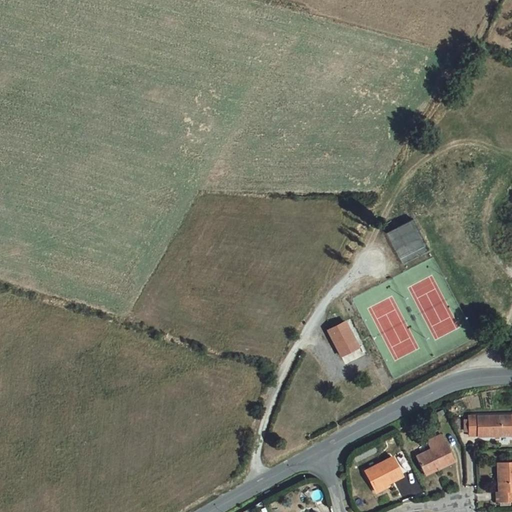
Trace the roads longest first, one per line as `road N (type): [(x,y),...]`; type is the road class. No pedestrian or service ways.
road 1 (track): [(498,0),(446,107),(303,337),(256,447),(256,487)]
road 2 (secondary): [(511,378),(486,378),(327,455)]
road 3 (secondary): [(327,455),(210,511)]
